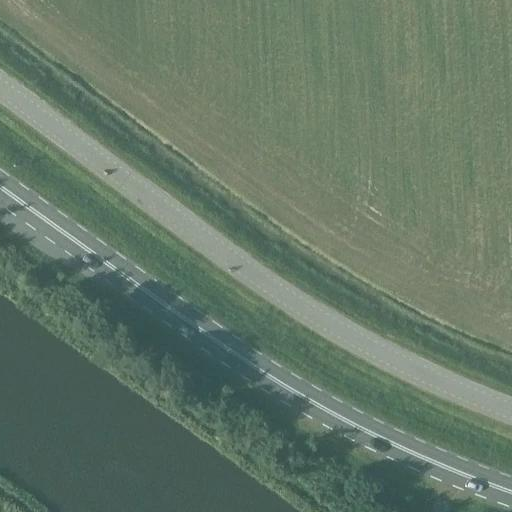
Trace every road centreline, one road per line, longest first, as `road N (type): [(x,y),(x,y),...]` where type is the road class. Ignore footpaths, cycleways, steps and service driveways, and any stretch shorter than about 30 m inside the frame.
road 1 (unclassified): [(0,89),(341,331),(511,410)]
road 2 (primary): [(511,492),(329,413),(0,187)]
